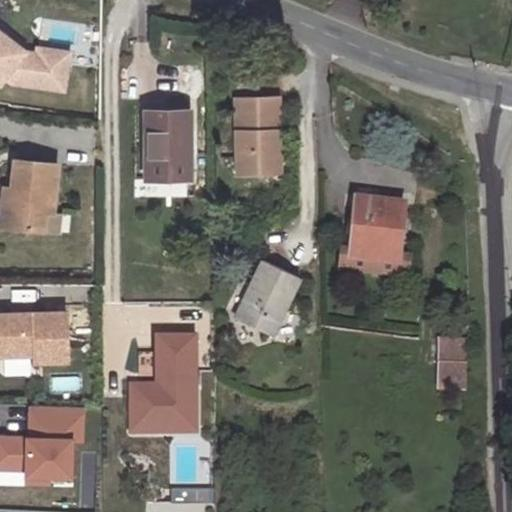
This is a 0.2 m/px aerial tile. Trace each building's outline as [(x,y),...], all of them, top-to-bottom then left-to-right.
[(0,27),(0,83),(5,77),(11,83),(63,93),(69,68),(52,65),(54,57),(38,54),(28,52),(0,27)] [(489,49),(509,55),(511,46),(492,40),(489,49)] [(39,49),(38,54),(54,57),(52,65),(69,68),(71,55),(39,49)] [(284,95),(241,94),(238,169),(281,170),(284,95)] [(191,113),(153,111),(150,178),(190,179),(191,113)] [(60,159),(21,156),(19,187),(7,187),(5,224),(49,226),(50,206),(58,205),(60,159)] [(411,199),(361,194),(355,250),(405,255),(411,199)] [(415,256),(405,255),(355,250),(344,249),(343,266),(413,274),(415,256)] [(303,274),(267,253),(236,311),(271,331),(303,274)] [(71,309),(0,308),(0,351),(37,351),(52,352),(52,359),(70,359),(71,309)] [(143,397),(168,398),(168,415),(205,416),(208,322),(171,321),(169,369),(143,368),(143,397)] [(470,393),(471,340),(442,340),(441,392),(470,393)] [(168,398),(143,397),(142,414),(168,415),(168,398)] [(85,409),(40,405),(38,438),(0,434),(0,467),(27,469),(26,483),(48,484),(49,477),(70,478),(73,441),(83,442),(85,409)] [(38,438),(40,405),(33,405),(31,437),(38,438)] [(171,490),(172,501),(150,503),(150,511),(210,511),(209,487),(171,490)]
